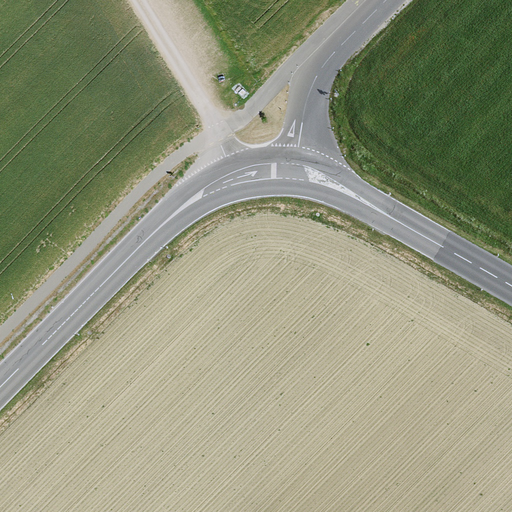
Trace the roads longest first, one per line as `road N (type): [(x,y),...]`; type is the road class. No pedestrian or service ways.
road 1 (primary): [(296,171),(208,192),(161,227),(0,390)]
road 2 (primary): [(511,286),(296,171)]
road 3 (tertiary): [(296,171),(317,74),(385,0)]
road 4 (track): [(216,132),(137,0)]
